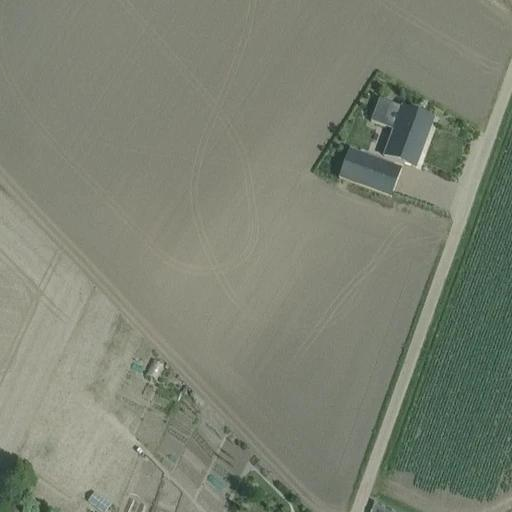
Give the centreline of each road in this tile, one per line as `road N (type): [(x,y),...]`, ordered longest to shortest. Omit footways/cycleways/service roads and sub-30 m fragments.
road 1 (track): [(462,213),(369,481)]
road 2 (track): [(511,68),(462,213),(427,199)]
